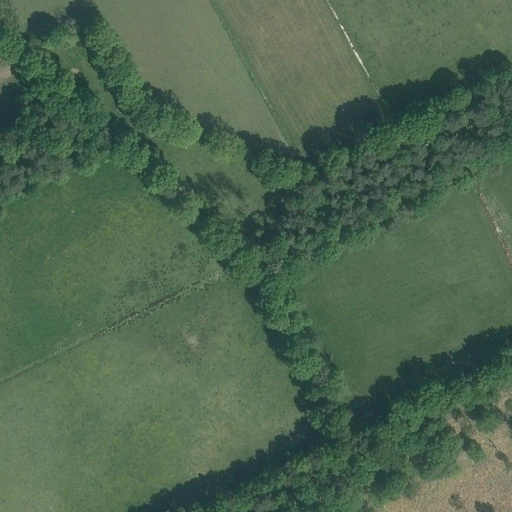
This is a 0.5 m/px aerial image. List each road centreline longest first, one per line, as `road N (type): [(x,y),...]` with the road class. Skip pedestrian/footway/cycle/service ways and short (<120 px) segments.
road 1 (track): [(264,267),(0,19)]
road 2 (track): [(511,144),(264,267)]
